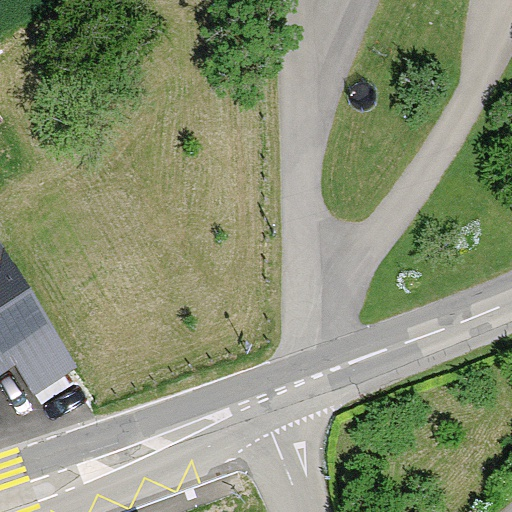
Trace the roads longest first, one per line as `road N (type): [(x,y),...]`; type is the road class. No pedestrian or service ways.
road 1 (track): [(312,377),(297,0)]
road 2 (tertiary): [(0,503),(256,401)]
road 3 (tertiary): [(256,401),(511,302)]
road 4 (residential): [(256,401),(303,511)]
